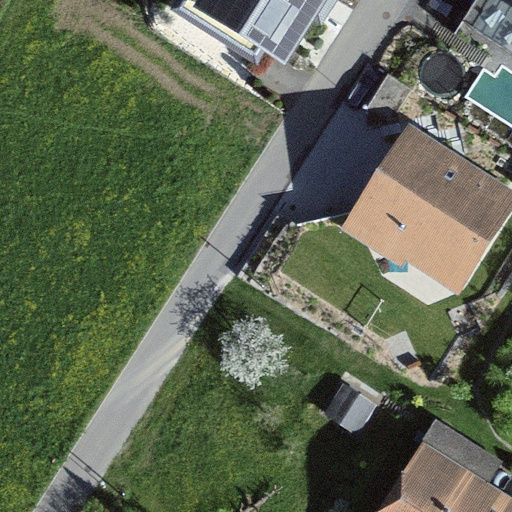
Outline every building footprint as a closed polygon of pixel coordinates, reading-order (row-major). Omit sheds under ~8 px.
[(208,0),(205,7),(281,55),(316,0),(208,0)] [(511,0),(489,0),(464,40),(511,71),(511,0)] [(367,108),(389,122),(410,90),(388,76),(367,108)] [(412,142),(362,221),(455,280),(505,202),(412,142)] [(500,511),(438,469),(457,439),(435,425),(416,455),(428,462),(396,511),(500,511)]
